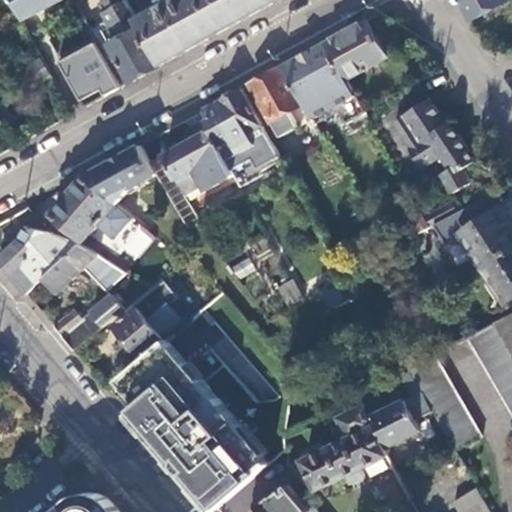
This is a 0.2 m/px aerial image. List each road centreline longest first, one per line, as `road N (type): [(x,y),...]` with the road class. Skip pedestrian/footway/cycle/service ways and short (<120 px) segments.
road 1 (unclassified): [(348,0),(0,192)]
road 2 (secondary): [(103,435),(0,310)]
road 3 (residential): [(434,0),(511,134)]
road 4 (residential): [(11,511),(103,435)]
